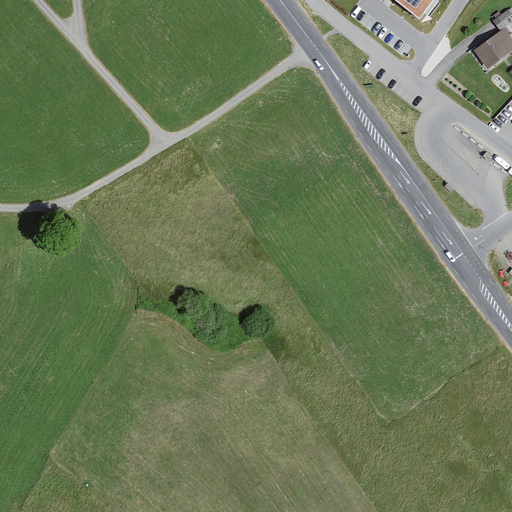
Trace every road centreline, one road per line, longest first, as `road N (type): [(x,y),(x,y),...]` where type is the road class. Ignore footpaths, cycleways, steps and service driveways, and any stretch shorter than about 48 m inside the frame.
road 1 (track): [(313,44),(147,158),(68,201),(0,206)]
road 2 (secondary): [(458,254),(279,0)]
